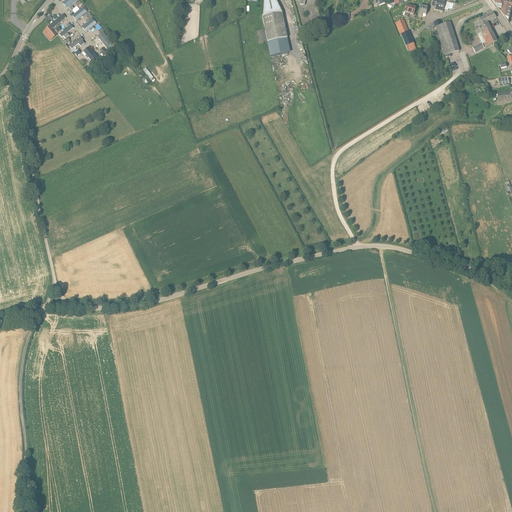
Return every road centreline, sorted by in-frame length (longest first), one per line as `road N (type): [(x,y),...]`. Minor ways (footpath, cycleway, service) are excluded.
road 1 (unclassified): [(67,305),(136,305),(365,245),(511,274)]
road 2 (track): [(381,245),(435,511)]
road 3 (unclassified): [(54,282),(8,68)]
road 4 (unclassified): [(36,311),(20,374),(25,511)]
road 5 (track): [(333,157),(467,71)]
